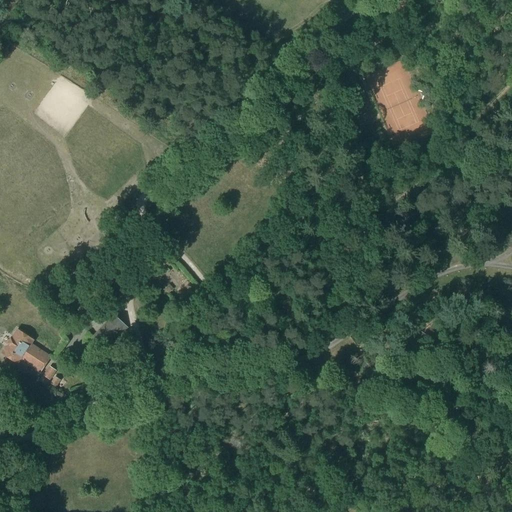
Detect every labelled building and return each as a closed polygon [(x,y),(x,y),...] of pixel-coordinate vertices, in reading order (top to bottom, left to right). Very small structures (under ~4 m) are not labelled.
[(360,128),(370,123),(366,114),(355,119),(360,128)] [(126,278),(117,270),(107,281),(116,289),(126,278)] [(170,285),(163,291),(167,295),(173,289),(170,285)] [(107,350),(127,328),(113,315),(93,337),(107,350)] [(33,341),(18,332),(12,340),(8,346),(9,346),(3,354),(18,364),(21,360),(40,373),(50,358),(31,345),(33,341)] [(50,380),(56,371),(49,367),(43,376),(50,380)] [(56,388),(61,381),(55,377),(50,384),(56,388)]
